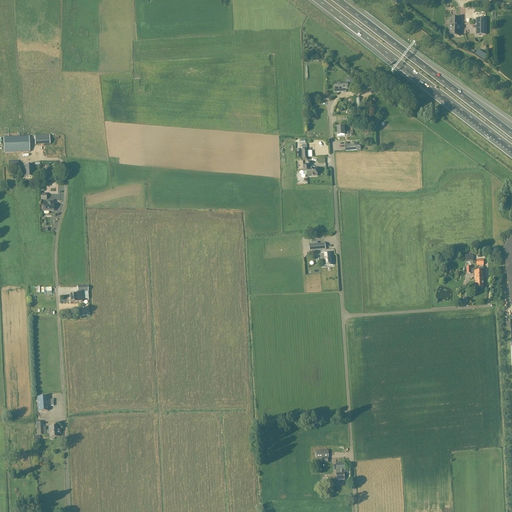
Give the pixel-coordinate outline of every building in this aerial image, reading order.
[(450,19),(450,36),(460,36),(460,19),(459,19),(450,19)] [(477,19),(476,35),(483,35),(485,35),(486,19),(477,19)] [(485,60),(488,56),(478,50),(475,54),(485,60)] [(335,92),(339,92),(339,90),(347,89),(347,88),(353,88),(353,89),(369,88),(368,80),(356,81),(356,79),(347,79),(347,83),(334,83),(335,92)] [(363,114),(361,98),(354,99),(354,106),(351,107),(351,109),(355,109),(355,110),(351,111),(352,115),(363,114)] [(358,116),(356,116),(355,121),(367,123),(369,117),(364,116),(359,115),(358,116)] [(337,127),(338,136),(345,136),(353,135),(353,131),(344,132),(344,127),(337,127)] [(35,145),(50,145),(50,135),(35,136),(35,145)] [(29,137),(6,138),(4,138),(4,153),(29,152),(29,137)] [(307,176),(317,176),(317,168),(310,169),(309,164),(303,165),(303,170),(304,172),(307,171),(307,176)] [(24,178),(33,177),(32,165),(23,166),(24,178)] [(43,203),(43,211),(44,211),(44,214),(45,215),(48,215),(49,214),(49,211),(54,211),(53,204),(49,204),(47,204),(47,203),(43,203)] [(332,253),(322,254),(322,260),(323,260),(324,266),(333,265),(332,253)] [(474,281),(475,281),(476,289),(483,288),(483,281),(484,281),(484,268),(480,268),(480,271),(478,271),(478,269),(471,269),(471,267),(467,267),(467,274),(471,274),(471,273),(474,273),(474,278),(474,281)] [(69,295),(70,303),(82,302),(87,302),(87,307),(81,307),(82,317),(90,316),(88,292),(88,287),(78,287),(78,293),(77,294),(69,295)] [(39,412),(48,412),(47,397),(38,398),(39,412)] [(59,438),(58,427),(49,427),(49,431),(46,431),(46,428),(42,428),(42,423),(36,423),(37,436),(49,435),(49,438),(50,438),(50,440),(52,440),(53,440),(55,439),(55,438),(59,438)] [(322,463),(328,463),(328,459),(329,458),(329,452),(328,451),(328,448),(316,448),(316,451),(316,459),(322,459),(322,463)] [(336,464),(336,474),(336,481),(345,480),(345,478),(347,478),(350,478),(350,472),(346,473),(345,463),(344,463),(336,464)]
